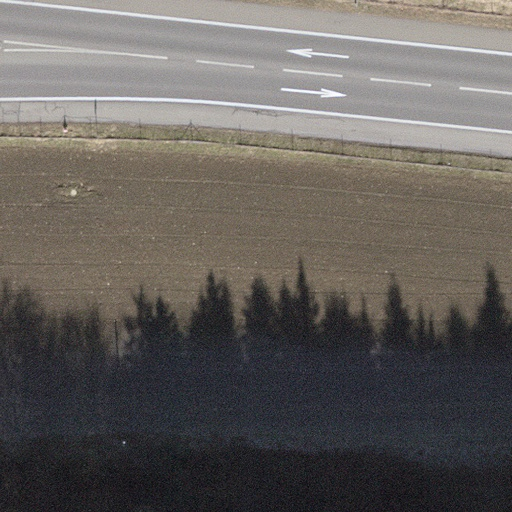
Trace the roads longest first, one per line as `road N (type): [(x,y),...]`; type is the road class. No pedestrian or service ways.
road 1 (primary): [(82,49),(344,74)]
road 2 (trunk): [(344,74),(511,92)]
